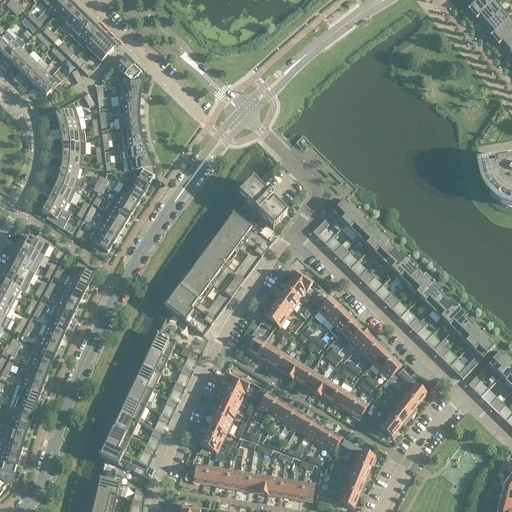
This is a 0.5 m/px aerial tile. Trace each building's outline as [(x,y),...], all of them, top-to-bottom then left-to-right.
[(47,10),(56,0),(41,0),(39,2),(47,10)] [(55,17),(68,4),(64,0),(56,0),(47,10),(55,17)] [(479,20),(497,4),(493,0),(482,0),(480,2),(478,0),(474,0),(473,2),(470,4),(474,8),(471,10),(471,11),(473,10),(480,18),(478,19),(479,20)] [(63,25),(76,11),(68,4),(55,17),(63,25)] [(487,27),(504,13),(497,4),(479,20),(482,18),(489,26),(487,27)] [(70,33),(84,19),(76,11),(63,25),(70,33)] [(493,37),(511,21),(504,13),(487,27),(488,27),(489,26),(496,34),(493,37)] [(76,42),(91,26),(84,19),(70,33),(68,35),(76,42)] [(501,46),(511,36),(511,21),(493,37),(495,36),(502,44),(500,45),(501,46)] [(84,50),(86,48),(99,34),(91,26),(76,42),(84,50)] [(5,34),(7,35),(0,41),(0,53),(2,55),(18,39),(9,30),(5,34)] [(115,50),(116,50),(99,34),(86,48),(102,63),(115,50)] [(509,53),(511,50),(511,36),(501,46),(504,44),(511,52),(509,53)] [(25,46),(18,39),(2,55),(9,62),(22,50),(25,46)] [(17,69),(29,57),(22,50),(9,62),(17,69)] [(36,64),(29,57),(17,69),(24,77),(36,64)] [(118,66),(116,69),(132,84),(132,85),(143,84),(144,83),(143,83),(143,84),(142,84),(140,76),(141,75),(141,76),(142,76),(130,64),(132,62),(127,57),(125,59),(124,59),(125,60),(118,66)] [(74,63),(80,69),(83,65),(78,60),(74,63)] [(36,64),(24,77),(31,84),(44,71),(36,64)] [(80,69),(88,78),(93,73),(84,65),(83,65),(80,69)] [(39,91),(51,78),(44,71),(31,84),(39,91)] [(77,85),(79,84),(83,82),(77,71),(71,74),(77,85)] [(53,76),(51,78),(39,91),(46,98),(60,84),(53,76)] [(140,95),(143,84),(132,85),(120,86),(121,97),(121,98),(140,95)] [(95,106),(89,95),(83,98),(89,109),(95,106)] [(121,98),(121,97),(118,97),(120,108),(120,109),(139,106),(139,103),(140,95),(121,98)] [(138,112),(139,106),(120,109),(120,108),(117,108),(119,120),(138,117),(138,112)] [(75,109),(55,115),(57,121),(58,126),(79,120),(75,109)] [(119,120),(120,130),(139,128),(138,123),(138,117),(119,120)] [(79,120),(58,126),(59,131),(61,136),(82,132),(79,120)] [(121,141),(141,139),(139,128),(120,130),(121,141)] [(62,146),(85,144),(84,131),(82,132),(61,136),(61,141),(62,146)] [(142,142),(141,139),(121,141),(123,152),(144,149),(143,146),(142,142)] [(303,139),(297,144),(302,149),(307,143),(303,139)] [(511,142),(477,148),(478,149),(477,149),(483,180),(483,182),(484,185),(485,187),(486,189),(487,191),(488,193),(490,195),(491,197),(493,199),(494,201),(496,203),(498,204),(500,206),(502,207),(505,208),(507,209),(509,210),(511,211),(511,210),(511,142)] [(83,157),(86,157),(85,144),(62,146),(62,151),(62,156),(83,157)] [(144,149),(123,152),(120,152),(121,163),(123,163),(148,160),(147,156),(145,153),(144,149)] [(83,157),(62,156),(62,161),(61,166),(79,169),(82,169),(83,157)] [(125,174),(133,173),(133,172),(154,170),(148,160),(123,163),(125,174)] [(59,176),(77,181),(79,169),(61,166),(60,171),(59,176)] [(133,173),(137,182),(131,190),(126,187),(126,188),(142,198),(154,178),(153,179),(152,170),(153,170),(154,171),(155,171),(154,170),(133,172),(133,173)] [(57,181),(56,186),(75,194),(77,194),(81,182),(77,181),(59,176),(57,181)] [(93,177),(90,183),(95,186),(98,180),(93,177)] [(239,197),(244,203),(273,231),(287,217),(252,183),(239,197)] [(124,185),(117,195),(120,197),(137,207),(142,198),(126,188),(126,187),(124,185)] [(56,186),(54,190),(51,195),(68,204),(70,205),(75,194),(56,186)] [(137,207),(120,197),(116,194),(110,203),(131,216),(137,207)] [(47,204),(63,213),(68,204),(51,195),(49,200),(47,204)] [(346,200),(313,234),(317,239),(331,225),(339,232),(345,226),(359,213),(358,212),(358,213),(346,200)] [(110,203),(105,213),(125,225),(131,216),(110,203)] [(42,213),(50,218),(48,221),(62,230),(69,216),(63,213),(47,204),(44,208),(42,213)] [(125,225),(105,213),(99,222),(120,235),(125,225)] [(359,213),(345,226),(358,239),(371,225),(359,214),(359,213)] [(165,309),(169,313),(180,321),(179,322),(186,327),(187,325),(204,338),(235,295),(234,294),(239,287),(240,288),(272,245),(255,233),(256,231),(250,226),(248,228),(233,217),(165,309)] [(101,223),(95,232),(114,244),(120,235),(99,222),(101,223)] [(371,225),(358,239),(370,251),(384,237),(383,236),(383,237),(371,225)] [(68,234),(72,236),(76,229),(72,227),(68,234)] [(79,231),(75,238),(79,241),(84,233),(79,231)] [(89,241),(92,243),(89,247),(97,252),(99,248),(107,253),(107,254),(108,254),(114,244),(95,232),(89,241)] [(384,237),(370,251),(383,263),(396,250),(384,238),(384,237)] [(50,246),(46,243),(38,238),(37,238),(38,239),(37,242),(29,238),(24,247),(44,258),(50,246)] [(44,258),(24,247),(19,256),(39,267),(44,258)] [(338,259),(346,251),(342,247),(334,255),(338,259)] [(396,250),(383,263),(395,275),(409,261),(408,261),(396,250)] [(342,263),(350,255),(346,251),(338,259),(342,263)] [(59,261),(63,254),(59,252),(55,259),(59,261)] [(39,267),(19,256),(14,265),(34,276),(39,267)] [(70,259),(65,256),(61,264),(66,267),(70,259)] [(409,261),(395,275),(407,287),(421,274),(409,262),(409,261)] [(34,276),(14,265),(9,274),(25,282),(29,285),(34,276)] [(88,287),(94,276),(93,276),(93,277),(84,272),(86,270),(78,265),(76,268),(73,266),(68,276),(71,278),(88,287)] [(363,283),(371,275),(366,271),(358,279),(363,283)] [(291,283),(306,294),(314,283),(302,272),(300,275),(298,274),(291,283)] [(25,282),(9,274),(4,283),(20,291),(25,282)] [(421,274),(407,287),(420,300),(433,286),(433,285),(432,286),(421,274)] [(363,283),(367,288),(375,279),(371,275),(363,283)] [(88,287),(71,278),(66,288),(83,297),(87,290),(88,287)] [(20,291),(4,283),(0,291),(0,292),(15,300),(20,291)] [(285,292),(299,302),(306,294),(291,283),(285,292)] [(433,286),(420,300),(432,312),(445,298),(434,287),(434,286),(433,286)] [(66,288),(61,297),(78,306),(83,297),(66,288)] [(15,300),(0,292),(0,303),(10,309),(15,300)] [(285,292),(278,300),(293,311),(299,302),(285,292)] [(323,303),(328,297),(324,294),(319,299),(323,303)] [(388,308),(395,300),(391,296),(383,304),(388,308)] [(78,306),(61,297),(56,307),(73,316),(78,306)] [(326,321),(339,308),(336,305),(337,303),(332,298),(318,313),(326,321)] [(445,298),(432,312),(445,324),(458,310),(458,309),(457,310),(445,298)] [(272,309),(287,320),(293,311),(278,300),(272,309)] [(388,308),(392,312),(400,304),(395,300),(388,308)] [(10,309),(0,303),(0,315),(6,318),(10,309)] [(313,313),(317,307),(313,304),(309,310),(313,313)] [(56,307),(51,317),(69,326),(73,316),(56,307)] [(326,321),(334,328),(347,315),(339,308),(326,321)] [(280,329),(287,320),(272,309),(265,318),(280,329)] [(309,310),(305,315),(308,318),(313,313),(309,310)] [(458,310),(445,324),(453,332),(433,352),(437,357),(445,348),(446,349),(458,336),(457,336),(470,323),(458,311),(459,311),(458,310)] [(334,328),(329,333),(337,340),(342,336),(354,323),(347,315),(334,328)] [(51,317),(47,327),(64,336),(69,326),(51,317)] [(412,332),(420,324),(416,320),(408,328),(412,332)] [(299,329),(303,324),(300,321),(295,326),(299,329)] [(266,322),(263,326),(269,330),(271,326),(266,322)] [(362,330),(362,331),(364,329),(359,324),(357,326),(354,323),(342,336),(349,343),(362,330)] [(457,336),(458,336),(470,348),(483,334),(482,334),(470,323),(457,336)] [(412,332),(417,336),(425,328),(420,324),(412,332)] [(295,326),(291,332),(295,335),(299,329),(295,326)] [(64,336),(47,327),(42,337),(60,345),(64,336)] [(304,334),(310,338),(313,335),(312,334),(315,331),(311,327),(308,331),(307,330),(304,334)] [(286,333),(280,329),(277,333),(283,337),(286,333)] [(347,345),(355,353),(370,338),(369,338),(362,331),(362,330),(349,343),(347,345)] [(256,332),(253,336),(243,349),(248,352),(247,353),(257,360),(266,344),(268,339),(256,332)] [(291,337),(286,333),(283,337),(288,341),(291,337)] [(483,334),(470,348),(478,356),(458,377),(462,381),(496,347),(483,335),(484,335),(483,334)] [(35,346),(38,348),(56,355),(60,345),(42,337),(40,336),(35,346)] [(307,340),(301,336),(298,340),(304,344),(307,340)] [(363,360),(365,359),(365,358),(377,345),(374,342),(376,341),(371,336),(369,338),(370,338),(355,353),(363,360)] [(156,351),(154,355),(168,362),(176,345),(157,337),(152,349),(156,351)] [(321,341),(316,337),(313,341),(318,345),(321,341)] [(318,345),(324,349),(327,345),(321,341),(318,345)] [(316,347),(310,343),(307,347),(313,351),(316,347)] [(257,360),(266,365),(276,350),(266,344),(257,360)] [(365,358),(365,359),(373,366),(385,353),(377,345),(365,358)] [(321,351),(316,347),(313,351),(318,355),(321,351)] [(56,355),(38,348),(34,358),(51,365),(56,355)] [(445,348),(437,357),(441,361),(449,353),(446,349),(445,348)] [(275,371),(285,355),(276,350),(266,365),(275,371)] [(338,356),(332,351),(329,355),(334,359),(335,360),(338,356)] [(154,355),(150,353),(144,365),(148,366),(146,370),(146,371),(161,377),(168,362),(154,355)] [(188,358),(198,363),(201,357),(191,353),(188,358)] [(373,366),(380,373),(393,361),(385,353),(373,366)] [(511,363),(501,353),(488,366),(501,379),(511,367),(511,363)] [(275,371),(285,376),(294,361),(285,355),(275,371)] [(334,359),(329,355),(328,355),(325,359),(331,363),(334,359)] [(335,360),(340,364),(343,360),(338,356),(335,360)] [(48,373),(51,365),(34,358),(31,357),(27,367),(30,368),(47,375),(48,373)] [(331,363),(337,368),(340,364),(335,360),(334,359),(331,363)] [(294,382),(303,367),(294,361),(285,376),(294,382)] [(388,381),(401,368),(393,361),(380,373),(388,381)] [(355,368),(350,364),(347,367),(352,372),(355,368)] [(303,388),(312,372),(303,367),(294,382),(303,388)] [(511,367),(501,379),(511,389),(511,367)] [(43,386),(47,375),(30,368),(26,379),(43,386)] [(181,374),(191,379),(194,373),(183,368),(181,374)] [(352,372),(358,376),(361,372),(355,368),(352,372)] [(153,393),(161,377),(146,371),(146,370),(143,369),(137,380),(141,382),(139,386),(153,393)] [(342,373),(347,377),(350,374),(345,369),(342,373)] [(401,394),(418,407),(427,396),(419,390),(421,388),(403,370),(397,375),(408,385),(401,394)] [(303,388),(312,393),(322,378),(312,372),(303,388)] [(356,378),(350,374),(347,377),(353,382),(356,378)] [(234,378),(229,388),(245,396),(251,384),(237,375),(235,379),(234,378)] [(373,381),(367,377),(364,381),(370,385),(373,381)] [(322,378),(312,393),(322,399),(331,383),(322,378)] [(41,391),(43,386),(26,379),(22,389),(40,396),(41,391)] [(468,387),(473,392),(481,383),(476,379),(468,387)] [(370,385),(375,389),(378,386),(373,381),(370,385)] [(322,399),(331,404),(340,389),(331,383),(322,399)] [(367,387),(362,383),(359,387),(364,391),(367,387)] [(134,398),(132,402),(146,409),(153,393),(139,386),(135,384),(130,396),(134,398)] [(173,390),(183,395),(186,389),(176,384),(173,390)] [(17,387),(13,398),(36,406),(40,396),(22,389),(17,387)] [(373,391),(367,387),(364,391),(370,395),(373,391)] [(229,388),(224,398),(240,406),(245,396),(229,388)] [(340,389),(331,404),(340,410),(349,395),(340,389)] [(268,394),(258,409),(268,415),(277,400),(268,394)] [(393,405),(411,419),(416,413),(414,412),(418,407),(401,394),(393,405)] [(340,410),(349,416),(359,400),(349,395),(340,410)] [(13,398),(9,408),(14,409),(33,416),(36,406),(13,398)] [(220,408),(236,415),(240,406),(224,398),(220,408)] [(493,411),(501,403),(497,399),(489,407),(493,411)] [(132,402),(128,400),(122,412),(126,414),(124,418),(138,425),(146,409),(132,402)] [(166,406),(176,411),(179,405),(168,400),(166,406)] [(268,415),(277,421),(286,406),(277,400),(268,415)] [(359,400),(349,416),(359,422),(368,406),(359,400)] [(501,403),(493,411),(498,416),(505,408),(501,403)] [(384,415),(401,429),(405,424),(406,426),(411,419),(393,405),(384,415)] [(286,406),(277,421),(286,427),(296,411),(286,406)] [(220,408),(215,417),(231,425),(236,415),(220,408)] [(29,426),(33,416),(14,409),(11,420),(29,426)] [(296,432),(305,417),(296,411),(286,427),(296,432)] [(366,417),(362,424),(383,436),(385,434),(392,440),(401,429),(384,415),(377,424),(366,417)] [(131,440),(138,425),(124,418),(120,416),(115,428),(119,429),(117,433),(117,434),(131,440)] [(161,416),(158,421),(169,426),(171,421),(161,416)] [(215,417),(210,427),(227,435),(226,435),(229,436),(234,426),(231,425),(215,417)] [(296,432),(305,438),(314,422),(305,417),(296,432)] [(27,433),(29,426),(11,420),(8,431),(26,437),(27,433)] [(314,422),(305,438),(314,443),(323,428),(314,422)] [(210,427),(206,437),(222,445),(226,435),(227,435),(210,427)] [(314,443),(323,449),(333,434),(323,428),(314,443)] [(23,447),(26,437),(8,431),(4,441),(23,447)] [(154,431),(153,432),(151,437),(161,442),(164,436),(154,431)] [(111,445),(109,449),(124,456),(131,440),(117,434),(117,433),(113,432),(107,443),(111,445)] [(333,434),(323,449),(333,455),(342,439),(333,434)] [(217,455),(222,445),(206,437),(204,441),(202,440),(199,446),(217,455)] [(20,457),(23,447),(4,441),(1,452),(20,457)] [(350,464),(369,473),(375,460),(366,456),(367,454),(344,441),(341,446),(354,454),(350,464)] [(100,458),(105,461),(118,467),(121,462),(146,474),(149,468),(124,456),(109,449),(106,447),(100,458)] [(146,447),(143,453),(154,458),(157,452),(146,447)] [(0,463),(4,464),(16,468),(18,462),(20,457),(1,452),(0,451),(0,463)] [(16,468),(4,464),(1,474),(0,474),(0,473),(0,480),(8,486),(10,482),(12,483),(16,468)] [(344,477),(366,486),(369,479),(367,478),(369,473),(350,464),(344,477)] [(205,486),(208,468),(192,465),(185,480),(194,482),(193,484),(205,486)] [(215,487),(218,470),(208,468),(205,486),(215,487)] [(226,489),(229,472),(218,470),(215,487),(226,489)] [(237,491),(240,473),(229,472),(226,489),(237,491)] [(247,493),(250,475),(240,473),(237,491),(247,493)] [(258,495),(261,477),(250,475),(247,493),(258,495)] [(268,496),(271,479),(261,477),(258,495),(268,496)] [(339,490),(359,498),(361,493),(363,493),(366,486),(344,477),(339,490)] [(511,478),(510,477),(502,489),(511,492),(511,478)] [(279,498),(282,480),(271,479),(268,496),(279,498)] [(290,500),(293,482),(282,480),(279,498),(290,500)] [(100,481),(97,493),(117,498),(124,499),(127,488),(120,486),(100,482),(100,481)] [(300,502),(303,484),(293,482),(290,500),(300,502)] [(312,504),(315,486),(303,484),(300,502),(312,504)] [(511,492),(502,489),(499,502),(511,505),(511,492)] [(134,496),(145,499),(147,492),(136,490),(134,496)] [(317,497),(316,504),(344,509),(345,507),(354,511),(359,498),(339,490),(335,500),(317,497)] [(113,511),(117,498),(97,493),(95,505),(99,506),(98,511),(102,511),(113,511)] [(143,510),(144,504),(133,501),(132,507),(143,510)] [(511,511),(511,505),(499,502),(496,511),(511,511)]
